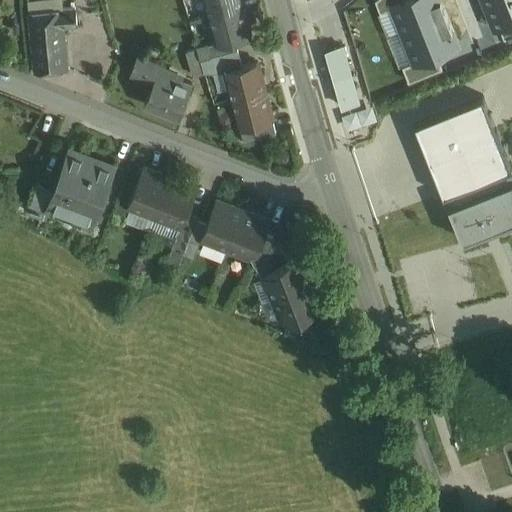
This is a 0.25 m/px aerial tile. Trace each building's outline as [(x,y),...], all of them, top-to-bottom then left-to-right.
[(208,0),(212,12),(244,4),(243,0),(208,0)] [(377,0),(382,10),(394,6),(392,2),(396,0),(377,0)] [(403,29),(448,11),(443,0),(396,0),(392,2),(394,6),(403,29)] [(511,0),(492,0),(487,2),(497,25),(500,24),(511,19),(511,0)] [(244,4),(212,12),(218,39),(219,40),(236,35),(251,31),(244,4)] [(76,7),(63,9),(65,26),(78,24),(76,7)] [(63,9),(30,12),(36,71),(69,68),(65,26),(63,9)] [(448,11),(403,29),(416,60),(416,61),(438,52),(460,43),(448,11)] [(511,34),(511,19),(500,24),(506,37),(511,34)] [(344,31),(325,38),(348,116),(367,109),(344,31)] [(236,35),(219,40),(218,39),(208,42),(212,54),(239,47),(236,35)] [(199,47),(188,51),(195,73),(206,70),(199,47)] [(239,47),(212,54),(215,68),(227,69),(243,64),(239,47)] [(444,67),(438,52),(416,61),(416,60),(404,64),(411,80),(444,67)] [(163,63),(139,53),(132,71),(155,80),(146,101),(180,114),(193,81),(160,68),(163,63)] [(243,64),(227,69),(234,96),(267,87),(260,60),(243,64)] [(93,77),(92,98),(107,98),(108,78),(93,77)] [(267,87),(234,96),(241,123),(274,114),(267,87)] [(511,164),(484,94),(417,120),(464,237),(511,218),(511,164)] [(279,115),(247,124),(251,140),(284,131),(279,115)] [(114,164),(71,148),(73,143),(72,143),(53,188),(46,205),(93,223),(117,160),(116,159),(114,164)] [(171,174),(145,164),(130,201),(157,212),(171,174)] [(197,184),(171,174),(157,212),(183,222),(197,184)] [(53,188),(36,182),(26,207),(42,214),(46,205),(53,188)] [(244,207),(218,197),(209,221),(204,235),(230,245),(244,207)] [(157,212),(130,201),(125,214),(151,224),(157,212)] [(270,217),(244,207),(230,245),(251,253),(259,247),(265,231),(270,217)] [(183,222),(157,212),(151,224),(178,235),(181,226),(183,222)] [(284,216),(272,212),(270,217),(265,231),(276,235),(284,216)] [(209,221),(198,217),(192,230),(185,250),(196,255),(204,235),(209,221)] [(192,230),(181,226),(178,235),(168,260),(179,264),(185,250),(192,230)] [(276,235),(265,231),(259,247),(251,253),(256,263),(257,263),(269,255),(274,241),(276,235)] [(284,245),(274,241),(269,255),(257,263),(263,274),(266,272),(283,261),(290,259),(284,245)] [(283,261),(266,272),(275,295),(312,280),(302,254),(290,259),(283,261)] [(312,280),(275,295),(283,314),(291,318),(304,313),(322,306),(312,280)] [(304,313),(291,318),(286,331),(313,341),(317,330),(309,327),(304,313)]
